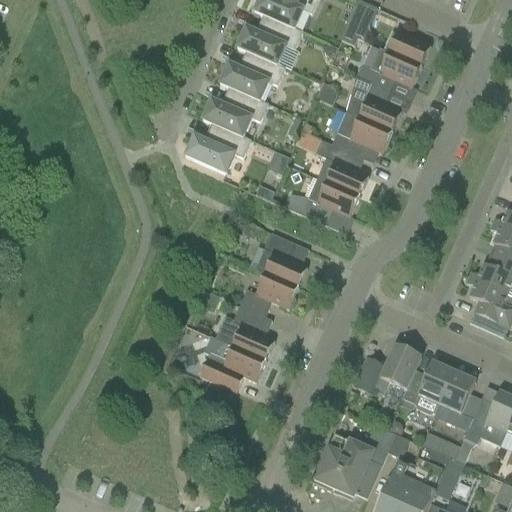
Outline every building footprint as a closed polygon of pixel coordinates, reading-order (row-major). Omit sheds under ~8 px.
[(295,34),(296,33),(304,15),(312,19),(320,0),(274,0),(272,0),(262,0),(255,17),(264,20),(295,34)] [(303,37),(296,33),(295,34),(264,20),(257,37),(247,32),(238,53),(246,57),(247,56),(278,70),(286,51),(295,55),(303,37)] [(342,45),(355,50),(358,43),(364,46),(370,31),(352,23),(342,45)] [(389,58),(422,72),(432,51),(399,37),(390,57),(389,58)] [(338,52),(331,49),(323,52),(327,63),(335,60),(338,52)] [(357,82),(395,99),(401,87),(413,93),(422,72),(389,58),(390,57),(381,53),(371,73),(363,69),(357,82)] [(229,92),(261,106),(261,105),(269,87),(278,91),(286,73),(247,56),(246,57),(239,73),(229,68),(220,89),(229,93),(229,92)] [(360,123),(393,138),(402,117),(390,111),(395,99),(357,82),(347,117),(360,123)] [(244,142),(252,123),(261,127),(269,109),(261,105),(261,106),(229,92),(229,93),(222,109),(212,104),(203,125),(212,129),(212,128),(244,142)] [(357,162),(365,165),(366,164),(362,163),(367,151),(384,159),(393,138),(360,123),(347,117),(332,150),(357,162)] [(288,140),(297,144),(304,126),(295,122),(288,140)] [(186,161),(226,179),(235,159),(244,163),(252,145),(244,142),(212,128),(212,129),(205,145),(195,141),(186,161)] [(306,128),(302,137),(310,140),(311,139),(314,131),(306,128)] [(321,145),(315,158),(327,164),(318,183),(360,202),(369,181),(352,173),(357,162),(332,150),(321,145)] [(285,212),(327,231),(334,215),(351,223),(360,202),(318,183),(317,184),(316,184),(308,202),(309,203),(291,200),(285,212)] [(511,217),(508,216),(503,227),(496,223),(493,229),(511,236),(511,217)] [(511,236),(493,229),(491,234),(498,238),(494,249),(505,253),(500,264),(511,269),(511,236)] [(266,279),(299,294),(308,273),(291,265),(298,250),(273,238),(265,254),(259,252),(250,272),(266,278),(266,279)] [(472,277),(469,282),(508,299),(511,300),(511,269),(500,264),(496,274),(485,269),(480,280),(472,277)] [(240,311),(266,323),(273,307),(289,314),(299,294),(266,279),(257,299),(247,294),(240,311)] [(476,318),(510,333),(511,328),(511,300),(508,299),(469,282),(467,288),(475,291),(470,302),(480,307),(476,318)] [(212,342),(266,367),(276,346),(259,338),(266,323),(240,311),(234,325),(225,321),(215,343),(211,341),(210,342),(211,343),(212,342)] [(200,381),(233,396),(240,380),(257,387),(266,367),(212,342),(211,343),(205,358),(210,360),(200,381)] [(367,362),(356,388),(385,401),(391,388),(407,395),(414,381),(422,362),(396,351),(387,371),(367,362)] [(419,415),(430,420),(434,418),(436,419),(455,377),(434,367),(425,386),(414,381),(407,395),(408,395),(404,403),(405,404),(402,410),(413,415),(415,410),(417,411),(419,415)] [(435,422),(468,436),(480,410),(468,405),(476,386),(455,377),(436,419),(437,420),(435,422)] [(216,405),(227,410),(232,399),(221,395),(216,405)] [(468,436),(465,444),(466,444),(472,446),(478,449),(481,443),(501,451),(507,437),(511,425),(511,402),(500,397),(495,409),(492,414),(481,410),(483,405),(484,404),(483,404),(480,410),(468,436)] [(356,499),(368,504),(388,458),(396,439),(387,436),(381,450),(357,439),(353,448),(335,440),(315,485),(354,503),(356,499)] [(388,458),(403,464),(411,446),(396,439),(388,458)] [(451,464),(421,451),(414,468),(410,466),(407,472),(399,468),(394,478),(393,477),(377,511),(429,511),(431,509),(451,464)] [(503,487),(497,498),(511,504),(511,502),(511,501),(511,491),(503,487)]
